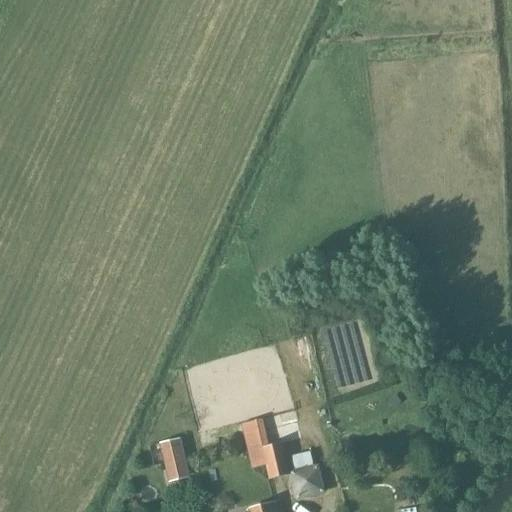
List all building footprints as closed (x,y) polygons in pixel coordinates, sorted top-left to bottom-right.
[(395,396),(388,402),(394,409),(401,403),(395,396)] [(256,421),(241,425),(252,470),(266,466),(262,448),(256,421)] [(180,439),(160,444),(166,471),(186,466),(180,439)] [(269,447),(262,448),(266,466),(270,480),(289,475),(282,444),(269,447)] [(294,495),(319,492),(313,449),(288,452),(294,495)] [(276,511),(275,503),(250,509),(250,511),(276,511)]
